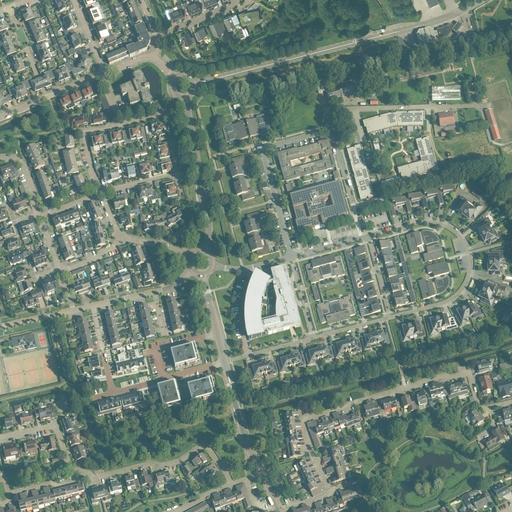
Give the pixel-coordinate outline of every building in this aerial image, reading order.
[(92,6),(93,9),(99,6),(98,3),(96,4),(94,0),(90,0),(84,3),(86,8),(92,6)] [(195,2),(191,3),(195,12),(201,10),(199,5),(201,3),(201,2),(199,0),(194,0),(195,1),(195,2)] [(124,6),(126,12),(136,7),(134,2),(124,6)] [(185,2),(182,3),(185,10),(187,9),(190,15),(195,12),(191,3),(188,4),(188,3),(187,3),(186,3),(185,2)] [(58,18),(64,15),(63,12),(69,9),(67,3),(57,7),(59,11),(55,12),(58,18)] [(178,9),(175,10),(179,19),(184,17),(182,12),(185,11),(185,10),(182,3),(176,5),(178,9)] [(88,14),(91,19),(101,15),(99,10),(101,9),(99,6),(93,9),(94,11),(88,14)] [(246,12),(245,13),(244,12),(239,15),(243,25),(249,22),(248,21),(250,21),(252,20),(254,20),(256,20),(258,23),(261,20),(259,17),(257,18),(257,10),(254,11),(253,11),(254,9),(251,6),(247,9),(249,11),(248,12),(246,12)] [(126,12),(128,17),(138,12),(136,7),(126,12)] [(21,11),(23,17),(32,13),(30,8),(21,11)] [(168,8),(165,10),(168,18),(171,16),(173,22),(179,19),(175,10),(170,12),(168,8)] [(128,17),(130,21),(140,17),(138,12),(128,17)] [(28,21),(29,23),(35,21),(32,13),(23,17),(26,22),(28,21)] [(231,15),(224,18),(227,26),(228,29),(236,26),(235,23),(239,21),(236,13),(231,15)] [(65,26),(74,22),(72,16),(65,19),(64,15),(58,18),(60,23),(63,22),(65,26)] [(99,22),(100,25),(106,22),(105,19),(103,20),(101,15),(91,19),(93,25),(99,22)] [(130,22),(129,22),(132,27),(142,22),(140,17),(130,21),(130,22)] [(29,23),(31,29),(39,25),(37,20),(35,21),(29,23)] [(209,24),(211,29),(214,35),(217,34),(218,34),(218,33),(226,30),(223,24),(220,26),(218,20),(209,24)] [(95,30),(97,36),(108,31),(110,30),(108,25),(111,24),(110,21),(106,22),(100,25),(101,28),(95,30)] [(65,36),(72,34),(70,30),(77,27),(74,22),(65,26),(66,29),(63,31),(65,36)] [(436,32),(436,36),(439,39),(447,38),(452,31),(456,34),(462,26),(458,22),(454,27),(452,25),(448,25),(447,27),(443,27),(442,29),(438,29),(436,32)] [(0,32),(1,35),(7,32),(6,30),(8,29),(6,24),(0,26),(0,32)] [(31,29),(33,34),(41,30),(39,25),(31,29)] [(131,47),(126,49),(129,56),(130,57),(135,55),(135,54),(138,52),(139,53),(147,50),(148,47),(147,47),(148,45),(149,45),(150,42),(147,34),(146,35),(144,31),(145,30),(143,25),(134,28),(136,33),(130,35),(132,38),(139,35),(140,40),(137,41),(139,45),(134,46),(131,39),(128,41),(131,47)] [(195,31),(197,36),(198,40),(204,37),(203,36),(210,33),(207,26),(204,28),(203,26),(200,28),(200,29),(195,31)] [(33,34),(35,39),(43,35),(41,30),(33,34)] [(430,30),(419,33),(417,37),(420,45),(424,47),(435,45),(437,41),(436,38),(438,38),(437,34),(435,34),(434,32),(430,30)] [(108,31),(97,36),(100,41),(106,39),(108,44),(108,45),(116,41),(113,36),(112,36),(110,31),(108,31)] [(1,35),(0,35),(0,41),(1,41),(9,38),(7,32),(1,35)] [(184,45),(187,44),(187,45),(188,45),(188,46),(189,46),(190,46),(190,45),(196,43),(193,36),(190,38),(188,33),(180,36),(181,39),(181,41),(181,42),(182,42),(183,42),(184,45)] [(35,39),(37,44),(45,40),(48,39),(46,34),(43,35),(35,39)] [(71,40),(73,44),(82,40),(80,34),(73,37),(72,34),(65,36),(68,42),(71,40)] [(3,46),(11,43),(9,38),(1,41),(3,46)] [(36,47),(38,52),(47,49),(45,46),(47,46),(47,44),(45,40),(37,44),(38,46),(36,47)] [(71,50),(68,51),(70,56),(73,55),(75,54),(79,52),(78,49),(84,46),(82,40),(73,44),(74,48),(71,49),(71,50)] [(5,51),(13,48),(11,43),(3,46),(5,51)] [(7,56),(16,53),(13,48),(5,51),(7,56)] [(38,52),(40,57),(49,54),(47,49),(38,52)] [(126,49),(121,51),(124,58),(129,56),(126,49)] [(121,51),(116,53),(119,61),(124,58),(121,51)] [(11,60),(13,63),(21,60),(19,54),(17,55),(16,53),(7,56),(9,59),(10,60),(11,60)] [(116,53),(111,55),(114,63),(119,61),(116,53)] [(49,54),(40,57),(42,62),(51,59),(49,54)] [(111,55),(106,57),(109,65),(114,63),(111,55)] [(83,57),(80,63),(91,67),(92,63),(91,63),(92,61),(83,57)] [(13,63),(15,68),(23,65),(21,60),(13,63)] [(66,69),(61,71),(65,81),(69,80),(68,79),(70,78),(67,71),(71,69),(68,63),(64,65),(66,69)] [(78,68),(76,69),(78,74),(82,72),(83,70),(87,72),(88,70),(89,71),(91,67),(80,63),(78,68)] [(23,65),(15,68),(17,73),(25,70),(23,65)] [(55,69),(50,71),(52,77),(56,75),(59,82),(61,82),(61,83),(65,81),(61,71),(58,72),(55,69)] [(45,77),(39,80),(43,89),(46,88),(47,89),(50,88),(50,86),(51,85),(48,78),(52,77),(50,71),(43,73),(45,77)] [(364,72),(334,78),(335,82),(365,75),(364,72)] [(128,97),(129,100),(129,102),(130,102),(131,106),(141,103),(142,102),(144,108),(151,106),(150,103),(151,102),(149,92),(148,92),(148,91),(149,91),(149,88),(146,89),(146,87),(146,86),(141,73),(133,77),(135,81),(119,87),(119,88),(120,87),(122,91),(121,92),(123,97),(128,95),(129,97),(128,97)] [(31,78),(26,81),(28,87),(32,85),(35,92),(37,92),(37,93),(41,91),(41,90),(43,89),(39,80),(34,82),(31,78)] [(18,88),(23,99),(26,98),(26,96),(27,95),(24,88),(28,87),(26,81),(19,83),(20,85),(17,86),(18,88)] [(330,91),(325,92),(327,99),(333,98),(333,96),(341,94),(342,96),(356,92),(356,93),(354,83),(333,88),(334,90),(330,91)] [(17,100),(18,99),(19,101),(23,99),(18,88),(15,90),(13,86),(7,88),(10,94),(14,93),(17,100)] [(460,86),(432,87),(432,100),(460,100),(460,86)] [(90,89),(82,92),(83,94),(85,98),(91,96),(92,98),(98,95),(99,97),(101,96),(98,88),(91,91),(90,89)] [(79,93),(71,97),(72,99),(74,103),(75,105),(86,100),(85,98),(83,94),(80,96),(79,93)] [(74,103),(72,99),(69,100),(68,98),(60,101),(63,108),(68,105),(69,109),(75,107),(74,105),(75,105),(74,103)] [(484,111),(489,127),(496,124),(492,109),(484,111)] [(379,117),(363,122),(364,128),(365,127),(367,135),(396,127),(398,127),(424,127),(423,119),(424,119),(424,112),(408,113),(408,114),(407,114),(407,113),(396,113),(390,114),(380,117),(380,118),(379,118),(379,117)] [(438,114),(440,127),(454,125),(453,112),(438,114)] [(90,119),(90,120),(91,125),(103,124),(103,121),(106,121),(105,116),(105,114),(100,115),(100,117),(93,118),(90,119)] [(75,120),(72,121),(72,127),(84,126),(84,123),(87,123),(87,115),(83,116),(83,117),(81,117),(82,119),(75,120)] [(247,124),(245,124),(248,137),(250,136),(251,138),(259,135),(259,134),(261,134),(262,136),(269,134),(268,132),(271,131),(269,127),(267,117),(264,118),(264,116),(257,117),(257,120),(255,120),(246,122),(247,124)] [(229,143),(230,145),(237,143),(236,141),(238,140),(238,141),(247,139),(247,137),(248,137),(245,124),(244,125),(243,123),(234,125),(234,126),(232,126),(232,124),(224,126),(225,128),(223,129),(227,143),(229,143)] [(152,133),(156,135),(161,127),(157,124),(156,125),(151,126),(148,127),(149,134),(151,134),(152,133)] [(161,127),(156,135),(159,138),(159,139),(159,141),(161,140),(166,139),(166,136),(165,136),(164,131),(165,130),(161,127)] [(135,131),(137,140),(142,139),(143,143),(147,142),(146,137),(145,133),(142,133),(141,129),(136,130),(136,131),(135,131),(135,129),(135,131)] [(128,136),(126,136),(128,144),(131,144),(131,143),(132,143),(132,141),(137,140),(135,131),(134,131),(133,130),(129,131),(130,136),(128,136)] [(116,133),(118,144),(124,142),(124,144),(128,144),(126,136),(123,137),(122,132),(118,133),(118,135),(117,135),(116,133)] [(111,140),(108,140),(109,148),(113,147),(112,145),(118,144),(116,133),(116,135),(115,135),(115,134),(110,135),(111,140)] [(98,137),(97,137),(100,147),(105,146),(106,149),(109,148),(108,140),(105,141),(104,136),(99,137),(99,139),(98,139),(98,137)] [(92,143),(90,144),(90,148),(91,153),(95,152),(94,149),(100,147),(97,137),(98,139),(96,139),(96,138),(92,139),(92,143)] [(421,162),(397,168),(399,174),(401,174),(401,175),(402,180),(402,181),(413,178),(413,177),(414,177),(414,178),(430,174),(429,171),(431,170),(432,171),(438,170),(436,165),(432,150),(431,149),(432,149),(429,138),(423,140),(422,140),(421,138),(415,140),(421,162)] [(297,149),(287,152),(287,153),(285,153),(285,152),(278,154),(279,159),(280,158),(282,168),(281,168),(283,173),(285,180),(293,178),(296,177),(296,178),(301,177),(301,176),(306,175),(311,174),(311,173),(313,173),(318,172),(318,171),(326,169),(326,170),(331,169),(331,168),(335,167),(333,161),(334,161),(333,157),(331,158),(331,155),(330,150),(329,150),(329,148),(328,141),(321,143),(321,144),(319,144),(318,143),(297,149),(297,148),(297,149)] [(159,154),(169,152),(167,152),(167,151),(168,151),(167,146),(163,147),(162,143),(158,144),(158,148),(157,148),(158,149),(156,149),(157,153),(158,153),(159,154)] [(25,154),(26,157),(28,156),(32,164),(29,165),(31,168),(33,166),(35,170),(45,166),(35,145),(25,149),(27,153),(25,154)] [(63,153),(68,175),(79,173),(77,168),(78,168),(77,166),(75,157),(76,157),(75,154),(74,155),(73,150),(63,153)] [(161,160),(161,163),(166,162),(165,159),(170,158),(169,153),(167,154),(167,152),(169,152),(159,154),(159,155),(157,155),(158,159),(160,159),(160,160),(161,160)] [(356,154),(350,156),(363,205),(369,203),(370,204),(375,203),(361,152),(356,153),(356,154)] [(233,178),(234,181),(243,179),(242,176),(243,176),(240,166),(246,165),(244,156),(232,159),(233,166),(229,167),(233,179),(233,178)] [(137,168),(138,173),(141,173),(142,175),(150,173),(150,171),(152,170),(151,165),(150,161),(145,162),(145,165),(140,166),(140,168),(137,168)] [(161,167),(161,168),(162,173),(171,171),(171,170),(172,170),(171,165),(166,166),(166,162),(161,163),(162,166),(161,167)] [(12,165),(6,167),(10,178),(13,176),(14,178),(19,177),(17,172),(15,173),(12,165)] [(122,168),(121,168),(122,172),(127,171),(128,173),(129,177),(135,176),(134,171),(133,165),(132,166),(126,167),(122,168)] [(10,178),(6,167),(1,169),(3,177),(0,178),(2,183),(5,182),(5,180),(7,179),(6,179),(10,178)] [(103,175),(101,175),(101,178),(102,178),(104,178),(105,184),(112,182),(112,181),(110,172),(108,172),(107,168),(102,169),(103,173),(103,175)] [(118,170),(110,172),(112,181),(120,179),(119,177),(122,177),(121,173),(119,174),(118,170)] [(73,184),(84,180),(83,177),(82,178),(81,175),(74,178),(75,181),(72,182),(73,184)] [(400,176),(381,182),(382,187),(401,181),(400,176)] [(234,184),(237,196),(241,195),(243,201),(255,198),(253,189),(247,191),(244,181),(243,179),(234,181),(235,184),(234,184)] [(76,183),(78,188),(86,185),(84,180),(73,184),(76,183)] [(165,187),(166,192),(177,190),(175,190),(175,189),(176,189),(175,184),(170,185),(170,181),(162,183),(163,187),(165,187)] [(328,225),(328,224),(349,218),(340,182),(290,196),(292,203),(297,220),(295,221),(298,232),(312,228),(312,229),(311,230),(315,229),(314,227),(324,225),(325,226),(324,225),(327,224),(328,226),(328,225)] [(259,185),(260,190),(261,196),(265,195),(263,189),(268,188),(266,183),(259,185)] [(78,188),(80,193),(87,190),(86,187),(87,187),(86,185),(78,188)] [(151,186),(145,187),(147,198),(151,197),(151,201),(158,200),(156,193),(153,194),(151,186)] [(451,186),(435,190),(437,196),(439,205),(443,204),(440,194),(443,194),(443,195),(449,193),(449,192),(453,191),(451,186)] [(137,197),(138,202),(138,204),(144,203),(144,199),(147,198),(145,187),(139,188),(140,196),(137,197)] [(177,190),(166,192),(168,198),(166,198),(167,203),(174,201),(173,197),(177,196),(177,192),(175,192),(175,191),(177,190)] [(435,190),(419,194),(421,201),(423,207),(423,209),(427,208),(425,198),(427,198),(428,199),(437,196),(435,190)] [(45,198),(45,200),(54,197),(53,192),(50,193),(50,192),(43,195),(44,199),(45,198)] [(22,198),(18,200),(21,210),(27,208),(25,201),(27,199),(25,193),(22,194),(23,196),(22,197),(21,198),(22,198)] [(419,194),(403,198),(405,205),(407,213),(411,212),(409,203),(411,202),(412,203),(421,201),(419,194)] [(127,195),(119,196),(120,199),(114,201),(115,209),(126,207),(124,201),(128,200),(127,195)] [(466,200),(461,197),(455,206),(458,208),(455,211),(458,213),(458,214),(461,216),(461,215),(462,216),(469,206),(465,204),(467,202),(466,200)] [(12,200),(11,198),(8,199),(10,206),(13,205),(16,212),(21,210),(18,200),(14,201),(14,200),(13,200),(12,200)] [(403,198),(387,203),(391,217),(395,216),(393,206),(395,205),(396,207),(405,205),(403,198)] [(88,206),(90,211),(98,208),(96,203),(88,206)] [(472,209),(469,206),(462,216),(468,220),(471,217),(474,219),(483,207),(477,203),(474,207),(472,209)] [(174,215),(171,216),(175,224),(177,223),(178,224),(180,223),(181,221),(179,216),(181,215),(177,207),(173,210),(172,210),(172,211),(174,215)] [(90,211),(93,216),(100,213),(98,208),(90,211)] [(274,213),(273,209),(266,211),(268,221),(276,219),(275,215),(270,216),(270,214),(274,213)] [(121,224),(125,224),(126,227),(132,226),(131,223),(130,215),(135,214),(134,211),(126,212),(127,215),(120,217),(121,224)] [(93,216),(95,222),(100,220),(102,219),(100,213),(93,216)] [(248,235),(249,237),(258,235),(257,232),(258,232),(255,223),(261,221),(259,213),(247,216),(248,222),(244,223),(248,235)] [(67,214),(62,216),(65,224),(66,227),(71,225),(70,223),(67,214)] [(164,214),(160,216),(162,225),(166,223),(168,227),(170,228),(172,227),(173,225),(174,224),(175,224),(171,216),(167,218),(166,214),(164,214)] [(154,221),(151,222),(152,231),(154,230),(156,232),(158,231),(159,230),(158,225),(162,225),(160,216),(155,217),(154,218),(154,221)] [(61,228),(58,218),(53,220),(56,230),(61,228)] [(146,218),(141,218),(141,222),(141,227),(144,226),(145,231),(146,232),(148,232),(149,231),(152,231),(151,222),(148,222),(147,219),(146,218)] [(480,236),(490,230),(488,227),(490,225),(490,224),(487,218),(478,224),(479,227),(476,229),(478,232),(477,233),(479,236),(480,235),(480,236)] [(90,231),(90,232),(102,229),(101,223),(101,224),(100,220),(95,222),(93,222),(91,224),(92,231),(90,231)] [(6,223),(1,225),(0,226),(2,230),(1,231),(3,237),(8,235),(13,234),(10,227),(7,228),(7,227),(6,223)] [(33,223),(27,225),(30,234),(34,233),(36,235),(40,233),(37,227),(35,228),(33,223)] [(30,234),(27,225),(21,227),(23,233),(21,234),(23,240),(27,238),(26,235),(30,234)] [(489,244),(499,239),(496,233),(494,233),(492,234),(490,230),(480,236),(484,243),(487,241),(489,244)] [(425,244),(425,246),(432,235),(431,234),(428,233),(426,233),(424,233),(422,234),(422,232),(422,233),(419,234),(418,233),(413,235),(413,234),(406,236),(411,254),(418,252),(417,248),(422,246),(421,245),(425,244)] [(249,240),(252,252),(256,251),(258,257),(270,254),(268,245),(262,247),(259,238),(258,235),(249,237),(250,240),(249,240)] [(432,235),(425,246),(427,245),(428,249),(426,249),(428,254),(423,255),(425,262),(444,257),(442,250),(441,251),(440,246),(439,246),(438,242),(439,242),(437,242),(437,241),(436,239),(434,237),(433,235),(432,235)] [(58,240),(60,245),(70,242),(68,237),(58,240)] [(17,239),(6,243),(9,251),(20,247),(17,239)] [(94,242),(96,249),(101,248),(101,246),(105,245),(104,240),(94,242)] [(382,248),(383,254),(391,251),(388,240),(379,243),(381,248),(382,248)] [(60,245),(62,251),(72,247),(70,242),(60,245)] [(41,255),(38,256),(42,265),(47,263),(45,256),(47,255),(44,246),(41,247),(43,251),(40,252),(41,255)] [(62,251),(64,256),(72,253),(74,252),(72,247),(62,251)] [(133,258),(143,255),(141,250),(139,251),(138,248),(134,249),(133,247),(123,250),(125,253),(130,251),(131,252),(130,253),(130,254),(131,257),(132,257),(133,258)] [(355,249),(358,260),(365,258),(364,253),(365,253),(363,247),(355,249)] [(9,262),(12,261),(14,265),(21,263),(21,261),(23,262),(25,261),(24,258),(28,256),(25,250),(21,252),(22,253),(11,257),(11,255),(8,257),(9,262)] [(27,253),(29,257),(31,261),(33,260),(36,267),(42,265),(38,256),(35,257),(34,254),(32,255),(30,251),(27,253)] [(391,251),(383,254),(384,259),(383,259),(385,265),(386,265),(387,268),(395,265),(391,251)] [(72,253),(64,256),(66,261),(70,259),(71,262),(76,260),(74,252),(72,253)] [(487,263),(487,264),(499,264),(498,258),(501,258),(502,257),(502,252),(491,252),(491,255),(487,256),(487,260),(486,260),(486,263),(487,263)] [(143,255),(133,258),(136,266),(144,263),(143,260),(145,259),(143,255)] [(324,260),(323,260),(327,275),(331,274),(332,278),(336,276),(336,275),(337,275),(338,277),(345,275),(340,257),(330,259),(330,257),(324,258),(324,260)] [(365,258),(358,260),(361,271),(369,269),(368,263),(367,264),(365,258)] [(316,263),(313,264),(306,266),(311,284),(318,282),(318,280),(319,280),(319,281),(323,280),(322,277),(327,275),(323,260),(321,261),(321,259),(320,259),(320,260),(315,261),(316,263)] [(437,281),(435,282),(446,288),(446,287),(447,285),(447,282),(447,280),(447,279),(448,278),(447,278),(446,275),(447,275),(446,270),(447,269),(445,262),(426,267),(428,274),(433,273),(434,278),(436,278),(437,281)] [(141,268),(143,275),(154,273),(152,268),(150,269),(150,266),(145,267),(144,264),(139,266),(140,268),(141,268)] [(499,264),(487,264),(487,272),(491,272),(491,276),(502,275),(502,268),(501,267),(499,267),(499,264)] [(397,275),(395,265),(387,268),(386,268),(387,268),(388,271),(387,271),(388,277),(389,276),(390,282),(405,278),(404,273),(397,275)] [(15,271),(18,279),(16,280),(17,283),(24,280),(23,278),(27,276),(25,271),(25,270),(24,268),(19,270),(15,271)] [(250,298),(249,302),(248,306),(248,310),(248,314),(248,318),(248,322),(248,327),(249,331),(250,335),(251,339),(253,338),(264,336),(263,334),(267,332),(268,334),(289,329),(290,329),(289,326),(294,325),(295,327),(300,326),(297,316),(291,292),(289,293),(288,288),(290,287),(285,268),(271,271),(272,275),(271,276),(269,275),(268,278),(270,279),(269,280),(260,276),(258,275),(256,279),(255,283),(253,286),(252,290),(251,294),(251,295),(250,294),(250,295),(249,297),(249,298),(250,298)] [(111,281),(113,280),(115,285),(118,284),(119,287),(123,285),(120,275),(114,277),(112,272),(108,274),(111,281)] [(127,272),(120,275),(123,285),(128,283),(127,281),(130,280),(127,272)] [(365,289),(373,286),(371,281),(372,281),(371,275),(370,275),(369,272),(361,274),(365,288),(365,289)] [(143,275),(145,283),(144,283),(144,287),(152,285),(151,282),(153,281),(152,278),(155,278),(154,273),(143,275)] [(92,281),(89,282),(91,286),(94,285),(95,289),(98,288),(99,290),(104,289),(100,278),(99,276),(91,279),(92,281)] [(108,276),(100,278),(104,289),(108,287),(108,285),(110,284),(108,276)] [(53,279),(47,281),(51,292),(55,291),(57,294),(61,292),(58,284),(55,285),(53,279)] [(88,280),(80,282),(84,293),(89,291),(88,289),(91,288),(88,280)] [(391,287),(392,292),(401,290),(398,280),(390,282),(392,287),(391,287)] [(446,288),(435,282),(435,283),(432,284),(432,283),(426,284),(425,280),(418,281),(423,300),(430,298),(430,297),(435,296),(435,295),(438,294),(439,295),(438,294),(440,293),(442,292),(444,291),(445,289),(446,288)] [(22,286),(25,292),(33,289),(30,283),(28,284),(27,281),(19,284),(20,287),(22,286)] [(51,292),(47,281),(41,283),(44,289),(41,290),(44,299),(48,297),(47,294),(51,292)] [(483,289),(483,290),(496,296),(500,289),(503,290),(499,298),(511,303),(511,287),(506,285),(504,287),(503,287),(501,286),(491,281),(490,284),(486,283),(485,286),(484,286),(482,289),(483,289)] [(84,293),(80,282),(73,285),(75,293),(78,292),(79,294),(84,293)] [(365,289),(365,288),(360,290),(364,295),(367,294),(368,300),(377,297),(375,292),(374,292),(373,286),(365,289)] [(483,296),(482,299),(481,302),(491,307),(493,302),(493,301),(493,299),(491,298),(492,295),(483,290),(482,290),(480,294),(483,296)] [(24,300),(25,303),(27,308),(39,303),(37,299),(42,297),(40,291),(31,294),(32,297),(24,300)] [(402,294),(394,296),(396,301),(395,301),(396,307),(405,305),(402,294)] [(339,304),(335,305),(339,320),(340,320),(341,321),(346,320),(346,317),(355,315),(350,296),(343,298),(344,300),(343,301),(342,299),(338,301),(339,304)] [(377,300),(362,304),(359,305),(361,316),(365,315),(363,308),(370,307),(372,314),(380,311),(379,306),(378,306),(377,301),(377,300)] [(168,308),(169,311),(177,309),(176,306),(180,305),(180,303),(166,306),(167,308),(168,308)] [(339,320),(335,305),(330,306),(329,303),(325,304),(326,305),(324,305),(324,303),(317,305),(322,324),(331,321),(332,323),(337,322),(337,321),(339,320)] [(465,307),(464,308),(465,309),(470,317),(469,317),(473,315),(474,318),(476,318),(477,318),(481,315),(476,305),(470,308),(468,305),(468,306),(467,305),(464,306),(465,307)] [(470,317),(465,309),(463,310),(462,309),(460,311),(460,312),(458,313),(459,315),(455,316),(459,326),(463,324),(464,322),(464,320),(470,317)] [(170,319),(171,322),(179,320),(179,317),(183,316),(182,314),(169,317),(169,319),(170,319)] [(439,318),(438,318),(439,320),(441,329),(445,328),(446,330),(447,331),(448,331),(458,328),(453,318),(444,320),(443,316),(442,317),(442,316),(439,316),(439,318)] [(74,325),(75,326),(88,323),(88,322),(87,322),(86,318),(78,320),(78,324),(74,325)] [(441,329),(439,320),(436,321),(435,320),(432,321),(433,322),(429,323),(430,325),(427,325),(430,337),(433,336),(435,334),(434,331),(441,329)] [(411,325),(410,325),(413,336),(417,335),(418,337),(419,338),(420,338),(425,337),(423,326),(416,328),(415,324),(414,324),(414,323),(411,324),(411,325)] [(185,325),(171,328),(171,330),(173,329),(173,333),(182,331),(181,327),(185,326),(185,325)] [(406,330),(403,331),(400,332),(403,343),(408,341),(409,341),(410,340),(409,337),(413,336),(410,325),(405,326),(406,330)] [(77,335),(77,337),(91,334),(90,332),(89,332),(88,329),(80,331),(81,334),(77,335)] [(154,331),(145,333),(146,339),(147,339),(147,341),(154,339),(154,337),(154,334),(154,333),(155,333),(154,331)] [(375,334),(374,335),(376,343),(378,343),(379,343),(382,342),(383,345),(390,344),(387,333),(383,334),(383,333),(382,333),(382,332),(378,334),(378,332),(374,333),(375,334)] [(16,338),(17,343),(18,347),(26,345),(28,350),(36,348),(34,339),(29,340),(28,335),(16,338)] [(365,339),(362,340),(364,350),(371,348),(370,345),(373,344),(373,345),(375,344),(376,343),(374,335),(370,336),(370,338),(368,338),(367,338),(367,337),(366,337),(365,338),(365,339)] [(79,346),(79,348),(93,345),(92,343),(91,343),(91,340),(82,342),(83,345),(79,346)] [(346,342),(348,351),(350,350),(350,351),(351,351),(351,350),(354,349),(355,353),(362,351),(359,341),(355,342),(355,340),(354,340),(350,341),(350,340),(346,341),(346,342)] [(337,346),(334,347),(336,358),(343,356),(342,353),(345,352),(347,352),(346,351),(348,351),(346,342),(342,343),(342,345),(340,346),(340,345),(339,345),(338,345),(337,345),(337,346)] [(173,351),(171,352),(175,368),(177,367),(177,368),(184,367),(184,365),(186,364),(186,366),(197,363),(196,359),(198,358),(196,349),(193,349),(192,345),(181,348),(182,349),(180,350),(179,348),(173,350),(173,351)] [(319,349),(318,350),(320,358),(322,358),(323,358),(326,357),(327,360),(334,358),(331,348),(327,349),(327,348),(326,348),(326,347),(322,348),(322,347),(318,348),(319,349)] [(309,354),(306,355),(308,365),(315,363),(314,360),(317,359),(317,360),(319,359),(318,359),(320,358),(318,350),(314,351),(314,353),(312,353),(311,352),(310,352),(309,353),(309,354)] [(138,351),(135,352),(138,368),(145,366),(143,358),(140,359),(138,351)] [(133,360),(129,361),(131,369),(138,368),(135,352),(131,353),(133,360)] [(91,354),(82,356),(83,361),(88,360),(89,363),(99,361),(97,355),(92,357),(91,354)] [(125,354),(121,355),(124,371),(131,369),(129,361),(126,362),(125,354)] [(119,363),(116,364),(118,372),(124,371),(121,355),(117,356),(119,363)] [(290,357),(292,366),(294,365),(294,366),(295,366),(295,365),(298,364),(299,368),(306,366),(303,356),(299,356),(299,355),(298,355),(294,356),(294,355),(290,356),(290,357)] [(281,361),(278,362),(280,373),(287,371),(286,367),(289,367),(291,367),(291,366),(292,366),(290,357),(286,358),(286,360),(284,361),(284,360),(283,360),(282,360),(281,360),(281,361)] [(492,358),(477,363),(479,370),(477,370),(478,374),(489,370),(489,367),(491,367),(490,362),(493,361),(492,358)] [(89,367),(84,368),(85,373),(91,372),(95,371),(94,368),(100,367),(99,361),(89,363),(89,367)] [(262,364),(262,365),(264,373),(266,373),(267,373),(270,372),(271,375),(278,373),(275,363),(271,364),(271,363),(270,363),(270,362),(266,363),(266,362),(262,363),(262,364)] [(253,369),(250,370),(252,380),(259,378),(258,375),(261,374),(261,375),(263,374),(262,374),(264,373),(262,365),(258,366),(258,368),(256,368),(255,368),(255,367),(254,367),(253,368),(253,369)] [(91,376),(86,377),(87,382),(97,380),(96,377),(102,376),(101,370),(95,371),(91,372),(91,376)] [(482,392),(483,396),(487,395),(486,391),(492,390),(489,377),(479,380),(482,392)] [(190,385),(187,386),(192,402),(194,402),(194,403),(214,398),(212,393),(215,393),(212,383),(210,384),(209,379),(198,382),(199,384),(196,385),(196,383),(189,385),(190,385)] [(462,383),(456,385),(459,397),(468,394),(467,391),(464,379),(460,380),(462,383)] [(511,380),(506,382),(497,384),(501,398),(510,396),(508,390),(511,389),(511,380)] [(158,389),(157,389),(159,396),(161,395),(161,398),(160,398),(162,409),(166,408),(167,410),(177,407),(176,405),(181,404),(178,393),(176,394),(175,391),(177,391),(175,384),(174,385),(174,382),(157,387),(158,389)] [(437,382),(434,383),(438,396),(441,395),(441,396),(444,395),(441,384),(437,385),(437,382)] [(451,382),(447,383),(449,388),(451,395),(447,396),(448,399),(458,397),(459,397),(456,385),(452,386),(451,382)] [(428,387),(430,392),(431,399),(435,398),(434,397),(438,396),(434,383),(431,384),(432,386),(428,387)] [(416,396),(418,404),(419,407),(427,405),(422,389),(419,390),(420,394),(416,396)] [(142,393),(136,395),(137,395),(140,406),(148,404),(146,398),(143,398),(142,393)] [(137,395),(131,396),(134,406),(134,407),(140,406),(137,395)] [(407,407),(409,413),(416,411),(415,405),(414,402),(410,403),(409,397),(401,399),(403,408),(407,407)] [(126,398),(121,399),(124,410),(129,409),(129,408),(126,398)] [(119,399),(114,400),(116,411),(122,409),(119,399)] [(388,401),(391,409),(397,408),(395,399),(388,401)] [(114,400),(108,402),(111,413),(117,412),(116,411),(114,400)] [(372,401),(369,402),(373,417),(379,416),(379,417),(383,416),(382,413),(381,409),(378,410),(376,404),(373,405),(372,401)] [(385,411),(391,409),(388,401),(382,402),(385,411)] [(108,402),(103,403),(106,415),(111,413),(108,402)] [(362,414),(364,419),(364,421),(367,420),(367,419),(373,417),(369,402),(366,403),(367,406),(364,407),(365,413),(362,414)] [(99,410),(96,411),(98,417),(106,415),(103,403),(98,405),(99,410)] [(44,407),(47,420),(52,419),(51,414),(54,413),(52,405),(44,407)] [(35,409),(34,409),(35,417),(37,416),(39,416),(40,418),(41,422),(47,420),(44,407),(35,409)] [(468,417),(472,423),(475,427),(484,420),(482,416),(480,417),(475,411),(471,414),(468,410),(464,413),(461,415),(464,419),(468,417)] [(503,414),(497,415),(499,423),(505,422),(511,420),(511,419),(511,411),(510,410),(502,412),(503,414)] [(31,413),(25,415),(27,424),(33,423),(32,417),(35,417),(34,411),(30,412),(31,413)] [(350,417),(353,426),(355,429),(361,426),(357,415),(356,411),(352,412),(353,416),(350,417)] [(19,414),(16,415),(16,416),(17,421),(20,420),(21,426),(27,424),(25,415),(25,412),(19,413),(19,414)] [(284,415),(285,421),(294,419),(293,416),(299,415),(298,412),(284,415)] [(340,427),(346,425),(343,417),(341,418),(339,412),(336,413),(340,427)] [(331,421),(334,429),(340,427),(336,413),(332,414),(334,420),(331,421)] [(9,419),(4,420),(6,429),(13,428),(12,422),(15,421),(14,416),(14,414),(9,415),(9,419)] [(346,425),(347,428),(353,426),(350,417),(347,418),(346,414),(343,415),(344,417),(343,417),(346,425)] [(324,417),(329,431),(334,429),(331,421),(329,422),(327,416),(324,417)] [(69,431),(70,434),(78,431),(77,427),(73,428),(71,423),(75,421),(73,417),(62,420),(66,432),(69,431)] [(330,434),(324,417),(321,419),(323,424),(320,425),(323,433),(324,436),(330,434)] [(307,424),(309,429),(314,426),(315,430),(316,432),(318,435),(323,433),(320,425),(317,426),(315,420),(307,424)] [(286,427),(287,432),(296,431),(295,428),(301,427),(301,424),(286,427)] [(505,439),(501,433),(499,429),(491,433),(494,437),(488,441),(487,440),(484,442),(488,448),(497,443),(505,439)] [(78,431),(70,434),(71,437),(68,438),(71,447),(80,444),(77,436),(80,434),(79,431),(78,431)] [(289,438),(290,444),(298,442),(298,440),(303,439),(303,436),(289,438)] [(40,444),(41,449),(41,450),(47,449),(48,451),(56,449),(54,439),(46,441),(47,443),(40,444)] [(28,443),(24,444),(26,453),(33,451),(34,453),(37,452),(36,448),(35,443),(35,441),(28,442),(28,443)] [(287,444),(288,452),(297,450),(297,447),(301,446),(300,442),(298,442),(290,444),(287,444)] [(6,458),(11,457),(15,456),(16,458),(22,457),(20,449),(16,449),(15,445),(3,448),(4,449),(3,450),(4,451),(6,458)] [(84,446),(77,449),(72,450),(76,461),(85,458),(82,452),(85,451),(84,446)] [(342,456),(339,447),(328,450),(330,456),(329,456),(323,457),(323,461),(342,456)] [(297,450),(288,452),(290,458),(303,456),(302,452),(298,453),(297,450)] [(192,462),(195,466),(196,467),(202,462),(203,464),(207,462),(202,455),(192,462)] [(331,461),(332,464),(340,462),(343,461),(342,456),(323,461),(324,464),(330,462),(330,461),(331,461)] [(300,470),(313,464),(311,461),(306,464),(305,461),(294,466),(297,472),(300,470)] [(332,467),(326,469),(326,472),(342,468),(345,467),(343,461),(340,462),(332,464),(333,468),(332,468),(332,467)] [(300,470),(302,476),(310,472),(309,469),(314,467),(313,464),(300,470)] [(182,469),(187,476),(191,473),(187,466),(182,469)] [(205,466),(201,469),(195,474),(198,477),(201,475),(205,480),(208,478),(212,475),(211,473),(214,471),(210,466),(207,469),(205,466)] [(334,472),(335,476),(347,473),(345,467),(342,468),(326,472),(327,475),(333,473),(334,472)] [(168,472),(162,474),(165,485),(170,483),(171,485),(175,484),(172,475),(169,476),(168,472)] [(302,476),(305,481),(318,475),(317,472),(311,474),(310,472),(302,476)] [(140,475),(141,480),(142,486),(149,484),(150,487),(153,486),(150,476),(147,477),(146,473),(140,475)] [(329,481),(330,484),(348,479),(347,473),(335,476),(336,479),(335,480),(335,479),(329,481)] [(154,480),(155,485),(155,487),(165,485),(162,474),(156,475),(157,479),(154,480)] [(308,486),(308,487),(315,483),(314,480),(319,477),(318,475),(305,481),(302,483),(305,488),(308,486)] [(134,490),(136,489),(136,492),(140,491),(138,482),(134,483),(133,477),(125,479),(126,483),(127,488),(132,487),(132,489),(134,490)] [(112,487),(109,488),(111,495),(122,492),(121,488),(120,485),(117,485),(116,481),(111,482),(112,487)] [(308,487),(310,492),(313,490),(316,489),(319,495),(326,491),(322,483),(317,485),(315,483),(308,487)] [(82,484),(76,486),(78,493),(81,493),(83,499),(86,498),(82,484)] [(235,493),(238,502),(243,500),(243,499),(242,497),(241,494),(240,491),(246,489),(244,484),(235,487),(237,493),(235,493)] [(353,490),(356,499),(363,497),(358,484),(355,485),(356,489),(353,490)] [(493,489),(498,499),(503,497),(502,496),(508,493),(504,484),(497,487),(493,489)] [(71,487),(74,501),(76,501),(75,497),(79,496),(78,493),(76,486),(71,487)] [(346,492),(349,501),(356,499),(353,490),(352,486),(348,488),(349,491),(346,492)] [(46,488),(50,503),(55,502),(55,499),(53,494),(50,495),(50,493),(49,487),(46,488)] [(65,489),(66,496),(70,496),(71,502),(74,501),(71,487),(65,489)] [(106,488),(99,490),(101,498),(105,498),(105,501),(112,499),(111,495),(109,488),(110,493),(107,493),(106,488)] [(227,490),(232,504),(238,502),(235,493),(232,494),(230,489),(227,490)] [(34,491),(38,506),(44,505),(42,497),(38,498),(38,496),(37,490),(34,491)] [(53,494),(55,499),(58,499),(60,505),(62,504),(59,490),(53,492),(53,494)] [(94,497),(91,497),(92,504),(97,503),(99,503),(98,499),(101,498),(99,490),(92,491),(93,495),(94,497)] [(226,496),(223,497),(226,506),(232,504),(227,490),(224,491),(226,496)] [(343,504),(343,503),(349,501),(346,492),(343,494),(342,490),(338,491),(340,496),(340,495),(343,504)] [(30,500),(33,511),(39,509),(38,506),(34,491),(31,492),(33,498),(33,497),(34,499),(30,500)] [(33,511),(30,500),(27,501),(27,499),(26,493),(23,494),(27,509),(32,508),(33,511)] [(219,493),(216,494),(220,508),(226,506),(223,497),(221,498),(219,493)] [(21,511),(27,509),(23,494),(20,495),(21,501),(22,500),(22,502),(18,503),(20,507),(21,511)] [(216,494),(213,495),(215,501),(212,502),(215,510),(220,508),(216,494)] [(336,503),(339,511),(345,509),(343,503),(343,504),(340,495),(340,496),(337,497),(339,502),(336,503)] [(471,498),(468,500),(470,503),(472,507),(472,508),(475,506),(477,511),(478,511),(477,509),(483,506),(484,507),(488,505),(482,495),(472,501),(471,498)] [(334,504),(332,498),(329,499),(333,511),(339,511),(336,503),(334,504)] [(320,502),(317,503),(320,511),(326,511),(325,507),(322,508),(320,502)]
